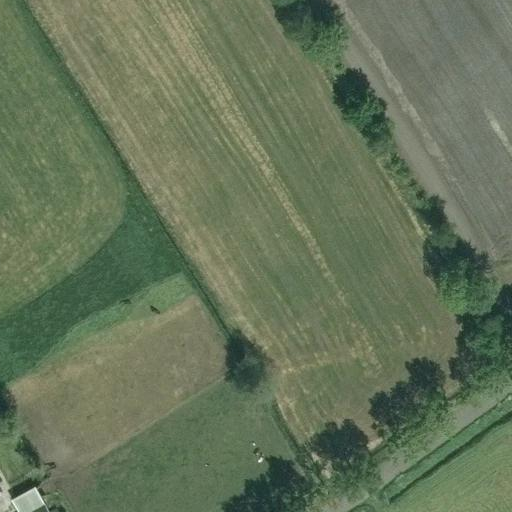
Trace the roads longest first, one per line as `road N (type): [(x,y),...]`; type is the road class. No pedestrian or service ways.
road 1 (unknown): [(289,0),(511,356)]
road 2 (unclassified): [(327,511),(511,382)]
